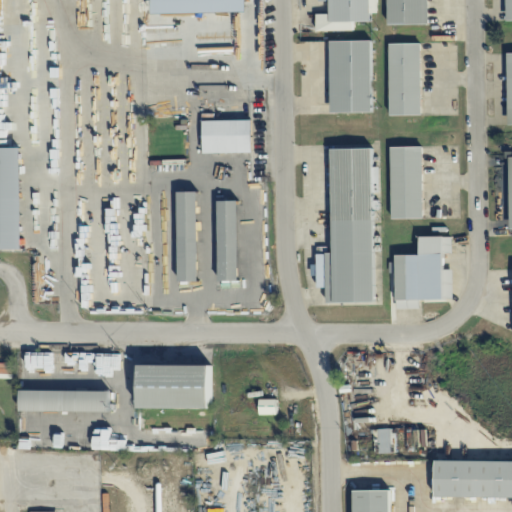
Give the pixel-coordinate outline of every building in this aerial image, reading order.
[(329,0),(330,14),(316,14),(317,31),(353,30),(353,22),(371,22),(371,12),(377,12),(376,0),(329,0)] [(429,0),(388,0),(389,25),(430,24),(429,0)] [(330,41),(332,113),(373,112),(371,40),(330,41)] [(390,115),(422,115),(421,43),(389,44),(390,115)] [(204,153),(253,152),(252,120),(203,120),(204,153)] [(423,146),(391,147),(392,219),(424,218),(423,146)] [(22,147),(1,148),(3,251),(24,250),(22,147)] [(332,149),(334,253),(327,253),(328,303),(376,302),(374,192),(376,192),(375,148),(332,149)] [(200,281),(198,192),(178,192),(180,282),(200,281)] [(239,201),(219,201),(220,281),(240,281),(239,201)] [(396,255),(397,300),(453,299),(452,269),(444,269),(444,236),(420,237),(421,255),(396,255)] [(140,408),(211,409),(212,365),(141,365),(140,408)] [(21,411),(110,412),(110,391),(21,390),(21,411)] [(260,414),(278,415),(278,399),(260,399),(260,414)] [(436,496),(511,497),(511,461),(436,460),(436,496)] [(354,511),(390,511),(391,490),(355,490),(354,511)]
